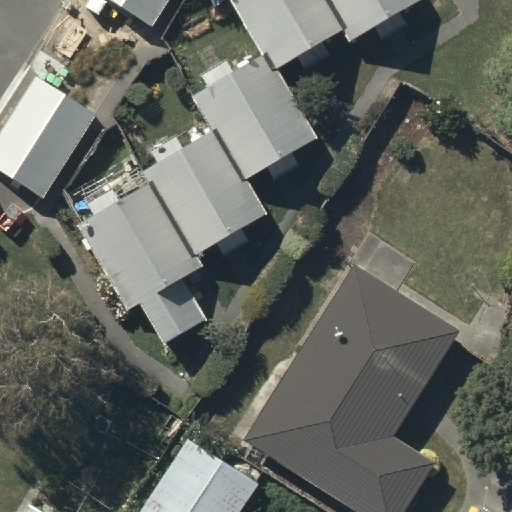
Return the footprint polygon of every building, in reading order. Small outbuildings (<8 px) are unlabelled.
[(165,0),(116,0),(151,22),(165,0)] [(274,66),(343,27),(328,0),(235,0),(263,47),(274,66)] [(349,36),(413,0),(328,0),(343,27),(349,36)] [(243,176),(314,132),(274,66),(263,47),(190,91),(210,124),(243,176)] [(97,110),(35,71),(0,126),(0,166),(44,194),(97,110)] [(193,250),(263,208),(243,176),(210,124),(141,166),(148,177),(193,250)] [(180,273),(200,261),(193,250),(148,177),(75,220),(126,306),(139,299),(163,340),(205,315),(180,273)] [(462,326),(353,258),(240,436),(360,511),(396,511),(432,456),(395,433),(462,326)] [(234,511),(256,478),(189,434),(138,511),(234,511)] [(50,511),(29,499),(20,511),(50,511)]
